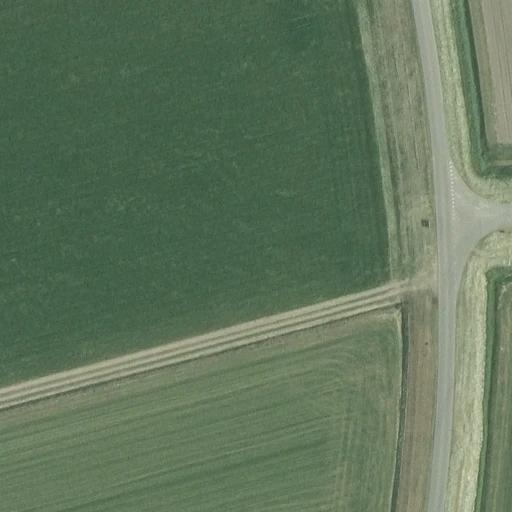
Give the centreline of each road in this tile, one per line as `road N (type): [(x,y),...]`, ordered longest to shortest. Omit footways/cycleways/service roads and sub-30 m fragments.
road 1 (unclassified): [(434,511),(445,394),(444,220)]
road 2 (unclassified): [(444,220),(420,0)]
